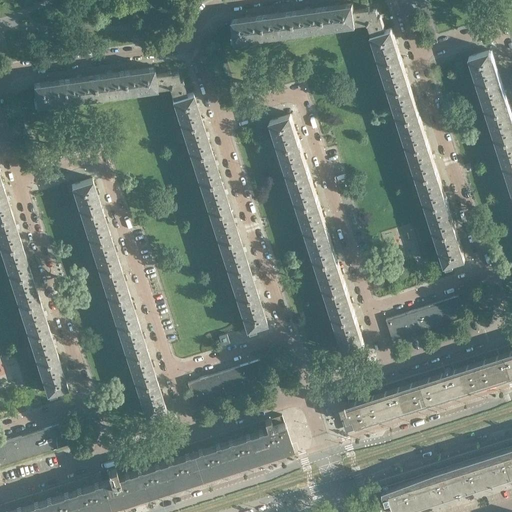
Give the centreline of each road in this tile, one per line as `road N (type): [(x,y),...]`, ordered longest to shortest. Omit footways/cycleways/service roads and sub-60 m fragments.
road 1 (residential): [(369,312),(301,96),(219,120)]
road 2 (residential): [(171,372),(105,167),(93,156),(18,182)]
road 3 (residential): [(90,401),(18,182)]
road 4 (residential): [(486,274),(416,57)]
road 5 (residential): [(288,335),(219,120)]
road 6 (residential): [(0,88),(25,69),(190,48)]
road 7 (tertiary): [(511,396),(325,453)]
road 8 (tertiary): [(336,482),(511,422)]
road 9 (tertiary): [(325,453),(158,511)]
road 10 (residential): [(511,76),(498,36),(416,57)]
road 11 (residential): [(369,312),(486,274)]
road 12 (residential): [(288,335),(171,372)]
road 13 (residential): [(387,368),(504,332)]
road 14 (residential): [(188,431),(304,394)]
